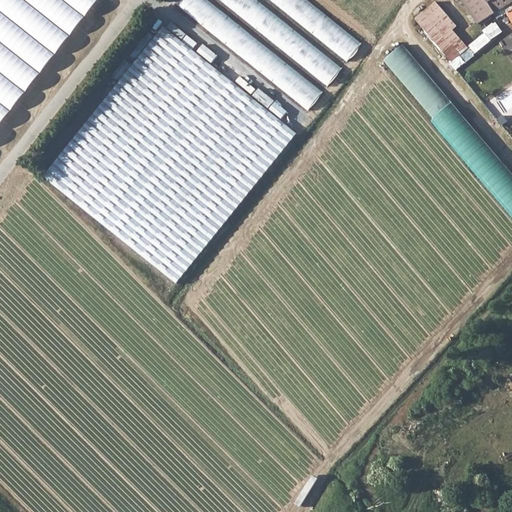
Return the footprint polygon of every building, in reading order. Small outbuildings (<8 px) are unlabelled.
[(0,0),(0,130),(103,4),(98,0),(0,0)] [(269,46),(208,0),(182,0),(178,6),(255,64),(262,55),(269,46)] [(279,30),(286,20),(259,0),(221,0),(270,37),(277,28),(279,30)] [(273,0),(291,13),(295,8),(299,11),(307,0),(273,0)] [(438,0),(436,0),(414,19),(451,62),(470,46),(454,28),(459,23),(438,0)] [(464,0),(479,20),(510,0),(464,0)] [(162,29),(47,176),(178,283),(295,133),(162,29)] [(386,60),(511,211),(511,172),(406,43),(386,60)]
